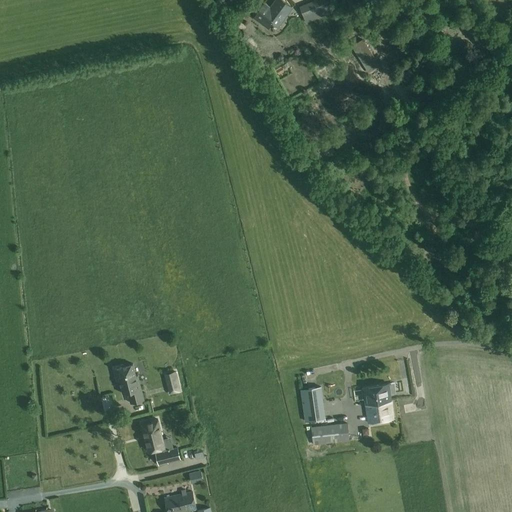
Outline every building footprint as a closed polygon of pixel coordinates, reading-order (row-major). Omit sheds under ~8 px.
[(281,0),(276,0),(275,2),(270,8),(265,4),(254,18),(268,28),(273,23),(278,27),(289,12),(292,8),(281,0)] [(326,0),(318,0),(300,7),(304,17),(329,7),(326,0)] [(368,70),(378,63),(362,39),(352,46),(368,70)] [(399,358),(401,390),(408,390),(407,358),(399,358)] [(131,404),(144,400),(138,375),(136,376),(133,364),(114,369),(117,382),(120,381),(123,394),(128,393),(131,404)] [(180,391),(178,381),(168,384),(170,394),(180,391)] [(383,399),(390,398),(388,383),(363,387),(366,404),(375,402),(375,401),(383,400),(383,399)] [(306,421),(325,419),(320,387),(301,390),(306,421)] [(393,418),(390,398),(383,399),(383,400),(375,401),(375,402),(366,404),(368,422),(393,418)] [(142,423),(149,451),(156,449),(157,453),(156,453),(159,466),(168,463),(167,462),(180,459),(177,448),(170,450),(170,449),(168,449),(168,450),(165,451),(164,448),(164,447),(157,419),(142,423)] [(314,444),(349,440),(347,423),(312,427),(314,444)] [(204,457),(203,451),(194,453),(196,459),(204,457)] [(182,494),(165,497),(167,511),(182,511),(196,509),(193,492),(187,493),(186,490),(182,491),(182,494)]
